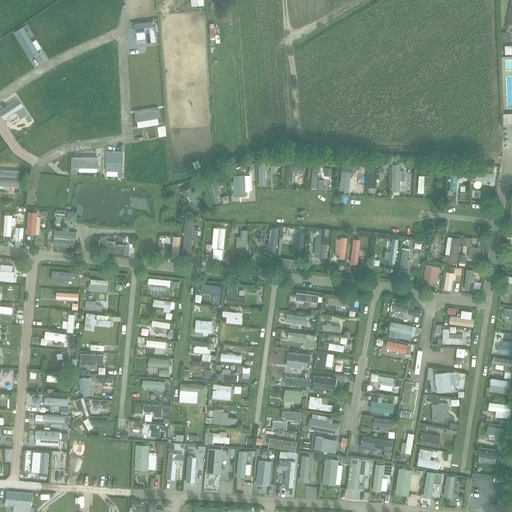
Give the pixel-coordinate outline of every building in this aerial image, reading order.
[(26,61),(20,50),(18,52),(10,36),(0,41),(0,45),(12,68),(26,61)] [(2,110),(10,126),(31,115),(23,99),(2,110)] [(511,113),(503,114),(504,124),(511,124),(511,127),(511,126),(511,113)] [(109,151),(108,171),(125,171),(126,151),(109,151)] [(102,172),(102,157),(74,157),(75,173),(102,172)] [(255,178),(260,178),(260,163),(248,163),(248,187),(255,187),(255,178)] [(293,183),(294,165),(277,164),(276,182),(293,183)] [(390,170),(390,165),(381,165),(381,193),(390,193),(390,190),(400,190),(400,183),(395,183),(395,170),(390,170)] [(300,166),(299,189),(313,189),(314,177),(315,166),(300,166)] [(357,189),(368,189),(368,167),(357,167),(357,189)] [(331,168),(329,191),(339,192),(340,169),(331,168)] [(23,170),(0,169),(0,189),(22,190),(23,170)] [(230,193),(229,171),(222,171),(222,193),(230,193)] [(483,188),(483,173),(461,173),(461,188),(483,188)] [(406,194),(413,195),(414,186),(421,187),(421,176),(408,175),(406,194)] [(438,175),(437,192),(446,193),(447,176),(438,175)] [(213,204),(220,202),(218,195),(210,197),(208,185),(199,187),(201,204),(213,202),(213,204)] [(13,237),(16,216),(9,215),(5,235),(13,237)] [(178,217),(175,232),(181,233),(184,218),(178,217)] [(230,231),(230,227),(222,226),(222,232),(228,233),(227,247),(237,248),(238,231),(230,231)] [(18,227),(19,239),(27,239),(27,227),(18,227)] [(266,254),(267,229),(260,228),(259,254),(266,254)] [(65,229),(64,247),(78,247),(79,230),(65,229)] [(317,259),(318,229),(305,229),(304,259),(317,259)] [(426,244),(428,234),(422,233),(420,243),(426,244)] [(162,257),(172,257),(171,236),(162,236),(162,257)] [(446,263),(450,239),(437,237),(433,261),(446,263)] [(335,258),(336,238),(325,238),(324,258),(335,258)] [(453,238),(453,246),(462,246),(463,238),(453,238)] [(126,253),(127,242),(102,240),(101,252),(126,253)] [(348,265),(349,240),(340,240),(339,265),(348,265)] [(422,244),(424,256),(431,255),(429,243),(422,244)] [(459,248),(459,261),(473,261),(472,247),(459,248)] [(390,249),(388,270),(399,271),(401,250),(390,249)] [(301,252),(292,254),(294,261),(302,259),(301,252)] [(449,264),(455,266),(458,256),(451,254),(449,264)] [(3,269),(0,268),(0,280),(16,281),(17,265),(3,264),(3,269)] [(425,285),(429,267),(415,264),(412,282),(425,285)] [(64,269),(64,279),(75,279),(75,269),(64,269)] [(456,284),(465,284),(464,271),(456,271),(456,284)] [(434,290),(443,290),(444,273),(435,273),(434,290)] [(163,277),(139,276),(138,283),(162,285),(163,277)] [(511,296),(511,276),(495,276),(495,291),(509,292),(509,296),(511,296)] [(100,298),(101,279),(87,278),(86,298),(100,298)] [(192,281),(192,291),(212,291),(212,282),(192,281)] [(229,296),(230,285),(218,284),(217,303),(236,304),(236,296),(229,296)] [(64,290),(64,299),(79,300),(80,291),(64,290)] [(287,292),(287,303),(309,304),(309,293),(287,292)] [(158,307),(166,308),(167,300),(144,298),(143,305),(158,307)] [(340,300),(340,310),(349,311),(349,300),(340,300)] [(205,311),(206,304),(189,302),(188,309),(205,311)] [(393,308),(383,307),(383,316),(407,317),(407,305),(393,304),(393,308)] [(494,306),(492,314),(510,318),(511,311),(494,306)] [(214,310),(213,316),(217,316),(217,322),(233,323),(234,311),(214,310)] [(101,312),(89,312),(88,330),(100,331),(101,312)] [(277,322),(296,323),(296,314),(277,313),(277,322)] [(300,318),(301,314),(297,314),(297,323),(305,324),(305,318),(300,318)] [(185,333),(203,334),(203,320),(186,319),(185,333)] [(382,320),(378,334),(402,340),(406,326),(382,320)] [(63,340),(63,331),(48,330),(47,339),(63,340)] [(305,344),(306,333),(278,331),(277,342),(305,344)] [(496,344),(494,351),(502,353),(506,334),(487,331),(485,342),(496,344)] [(438,342),(454,343),(454,333),(439,332),(438,342)] [(64,333),(63,344),(72,345),(73,333),(64,333)] [(159,339),(138,338),(138,346),(159,347),(159,339)] [(376,347),(396,353),(398,345),(379,338),(376,347)] [(184,351),(203,352),(204,341),(184,340),(184,351)] [(319,348),(335,351),(336,344),(320,342),(319,348)] [(301,351),(281,349),(280,360),(299,362),(301,351)] [(316,366),(316,350),(308,350),(308,366),(316,366)] [(404,374),(409,375),(413,352),(408,351),(404,374)] [(211,360),(232,361),(233,354),(211,352),(211,360)] [(107,353),(82,353),(83,365),(107,364),(107,353)] [(194,360),(183,359),(182,369),(200,369),(201,353),(194,353),(194,360)] [(139,365),(159,365),(159,357),(139,357),(139,365)] [(374,357),(371,366),(388,371),(391,362),(374,357)] [(496,364),(495,367),(502,368),(502,358),(483,357),(482,363),(496,364)] [(335,371),(336,360),(328,359),(327,369),(335,371)] [(444,362),(443,368),(457,371),(458,365),(444,362)] [(274,374),(297,380),(299,369),(277,364),(274,374)] [(229,365),(228,380),(234,381),(234,378),(241,378),(241,366),(229,365)] [(214,368),(213,377),(222,379),(223,370),(214,368)] [(446,371),(424,374),(427,392),(442,390),(441,383),(448,382),(446,371)] [(369,388),(384,389),(386,376),(371,374),(369,388)] [(329,388),(329,375),(305,376),(305,388),(329,388)] [(92,377),(81,380),(85,396),(96,394),(92,377)] [(140,379),(140,389),(160,390),(160,380),(140,379)] [(403,381),(396,380),(392,416),(399,417),(403,381)] [(172,383),(172,402),(198,402),(198,383),(172,383)] [(223,399),(223,384),(204,383),(204,398),(223,399)] [(275,406),(282,406),(283,399),(293,400),(294,390),(276,389),(275,406)] [(324,409),(324,403),(319,403),(320,396),(301,396),(300,408),(324,409)] [(369,396),(368,403),(387,405),(387,397),(369,396)] [(63,397),(62,414),(70,415),(70,397),(63,397)] [(112,413),(113,401),(104,401),(104,402),(95,402),(88,402),(88,399),(82,399),(82,408),(88,408),(88,413),(112,413)] [(439,415),(439,402),(424,402),(424,415),(439,415)] [(157,411),(162,411),(163,404),(137,403),(137,416),(157,417),(157,411)] [(500,405),(481,403),(480,416),(499,417),(500,405)] [(220,408),(205,408),(205,423),(231,422),(231,415),(220,415),(220,408)] [(275,423),(291,423),(291,409),(275,409),(275,423)] [(303,411),(300,425),(331,431),(333,422),(321,419),(322,415),(303,411)] [(38,421),(62,422),(62,415),(39,414),(38,421)] [(386,426),(386,418),(365,417),(365,425),(386,426)] [(144,422),(143,436),(160,437),(161,423),(144,422)] [(204,441),(220,442),(221,431),(205,430),(204,441)] [(61,439),(62,432),(41,431),(40,438),(61,439)] [(274,431),(274,437),(261,437),(260,446),(287,447),(288,432),(274,431)] [(308,431),(305,448),(327,452),(330,435),(308,431)] [(411,443),(431,445),(432,434),(412,432),(411,443)] [(140,444),(128,444),(127,469),(140,470),(140,444)] [(214,447),(200,447),(199,473),(213,474),(214,447)] [(0,461),(13,461),(13,448),(0,448),(0,461)] [(431,460),(422,459),(423,449),(410,448),(408,465),(430,467),(431,460)] [(239,476),(239,449),(229,449),(229,476),(239,476)] [(486,463),(487,451),(471,449),(469,461),(486,463)] [(35,473),(52,473),(53,452),(36,451),(35,473)] [(293,482),(301,482),(302,455),(294,454),(293,482)] [(328,484),(329,458),(318,457),(316,484),(328,484)] [(262,493),(263,459),(249,459),(248,492),(262,493)] [(311,479),(312,459),(305,459),(303,479),(311,479)] [(342,470),(340,498),(361,499),(362,489),(350,488),(351,473),(361,474),(362,460),(347,459),(346,470),(342,470)] [(386,477),(387,464),(365,463),(364,491),(374,491),(374,488),(381,488),(381,477),(386,477)] [(389,467),(388,494),(402,494),(403,468),(389,467)] [(425,497),(426,472),(416,472),(415,497),(425,497)] [(435,475),(434,497),(445,497),(446,476),(435,475)] [(484,485),(482,476),(466,478),(470,505),(487,503),(485,492),(479,493),(478,485),(484,485)] [(16,507),(15,511),(34,511),(35,493),(9,492),(8,506),(16,507)]
